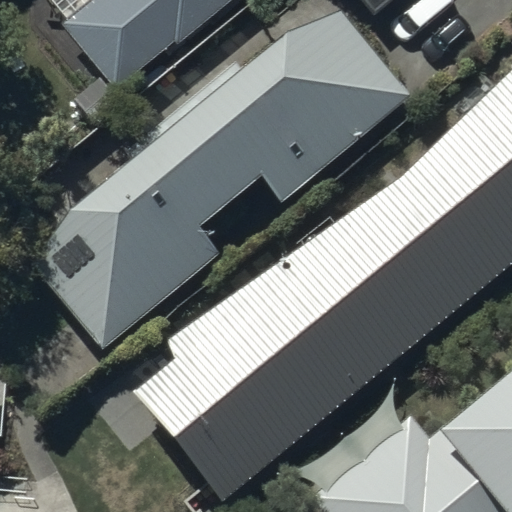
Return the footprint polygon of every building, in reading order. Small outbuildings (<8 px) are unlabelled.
[(62,233),(28,276),(98,360),(213,264),(193,240),(254,190),(274,214),(404,106),(336,25),(341,20),(323,0),(315,0),(301,12),(312,25),(253,74),(245,65),(227,80),(207,56),(104,142),(122,163),(93,187),(103,199),(62,233)] [(91,0),(94,3),(54,34),(110,104),(240,0),(91,0)] [(346,0),(367,27),(401,0),(346,0)] [(511,230),(444,152),(298,271),(338,322),(296,355),(295,388),(320,417),(365,378),(369,383),(395,360),(398,364),(511,265),(511,230)] [(220,282),(145,344),(196,407),(271,347),(220,282)] [(307,511),(511,511),(511,382),(443,441),(440,436),(424,450),(405,428),(371,457),(370,455),(306,509),(307,511)]
